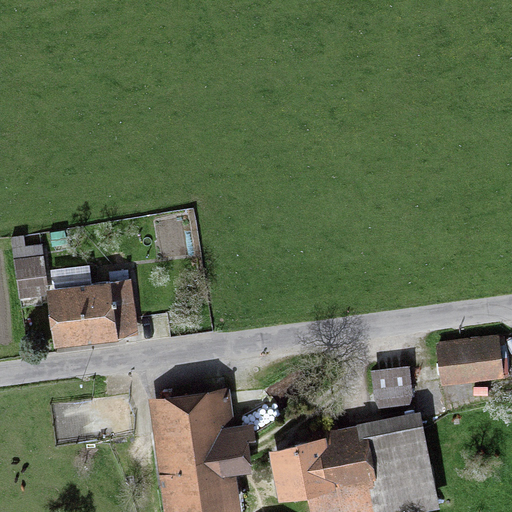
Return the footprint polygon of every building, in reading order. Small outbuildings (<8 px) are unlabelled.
[(40,231),(11,236),(20,297),(49,293),(40,231)] [(57,268),(62,331),(147,324),(142,261),(57,268)] [(467,341),(471,378),(504,374),(499,337),(467,341)] [(471,378),(467,341),(437,345),(442,381),(471,378)] [(415,346),(379,351),(384,390),(420,385),(415,346)] [(235,370),(154,380),(170,510),(252,500),(247,457),(265,455),(260,415),(241,417),(235,370)] [(276,425),(287,480),(316,475),(323,508),(390,495),(374,405),(331,412),(276,425)]
